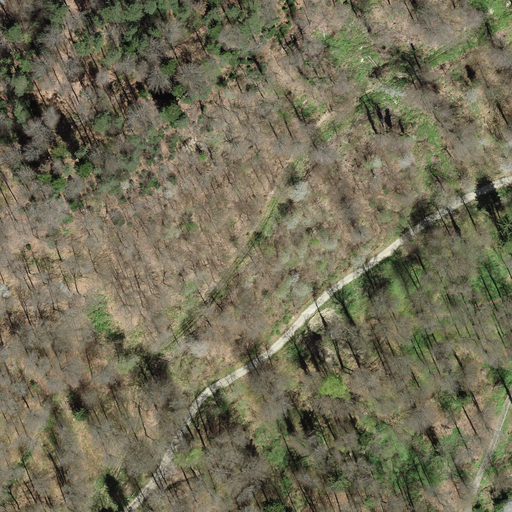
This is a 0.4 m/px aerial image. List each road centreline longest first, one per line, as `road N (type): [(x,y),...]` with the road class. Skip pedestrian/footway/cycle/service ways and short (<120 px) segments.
road 1 (track): [(104,511),(104,485),(130,434),(144,362),(200,311),(304,147),(343,111),(511,12)]
road 2 (track): [(511,182),(404,240),(317,307),(274,356),(211,390),(126,511)]
road 3 (track): [(78,370),(0,496)]
road 4 (track): [(468,511),(511,387)]
